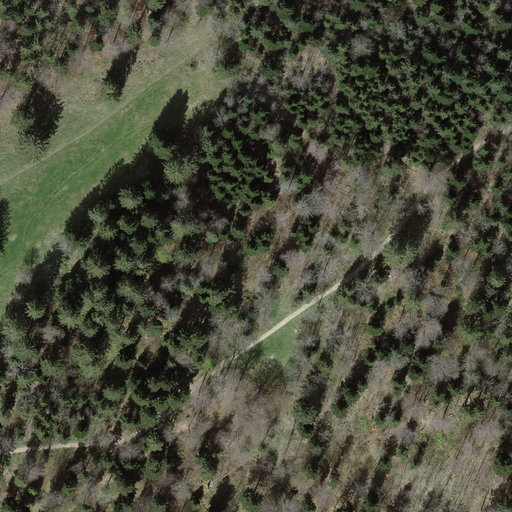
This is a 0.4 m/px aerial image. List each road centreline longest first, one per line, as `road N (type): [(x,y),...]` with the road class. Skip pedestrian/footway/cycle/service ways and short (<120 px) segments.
road 1 (track): [(0,450),(118,439),(168,423),(196,380),(342,281),(383,246),(436,180),(511,130)]
road 2 (track): [(268,0),(0,188)]
